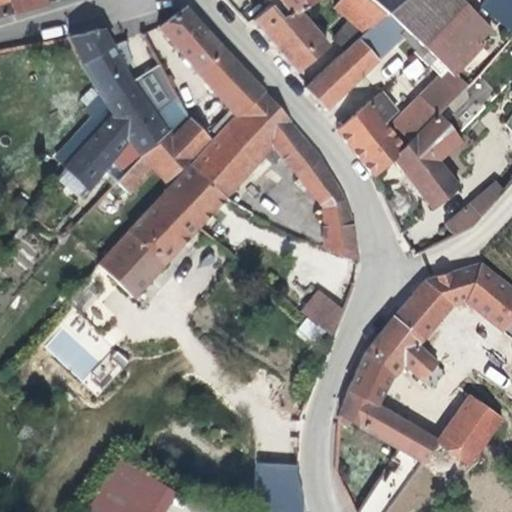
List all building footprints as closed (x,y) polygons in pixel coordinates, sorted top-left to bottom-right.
[(0,0),(0,1),(9,20),(44,10),(42,4),(38,4),(36,0),(0,0)] [(279,0),(290,15),(315,0),(279,0)] [(333,0),(330,6),(349,21),(364,2),(362,0),(333,0)] [(362,0),(364,2),(382,14),(383,13),(399,0),(362,0)] [(399,0),(383,13),(403,31),(419,44),(420,45),(451,14),(474,41),(487,27),(458,0),(399,0)] [(511,0),(482,0),(477,7),(507,30),(511,23),(511,0)] [(0,23),(9,20),(0,1),(0,23)] [(331,40),(341,52),(382,14),(364,2),(349,21),(331,40)] [(252,23),(296,73),(323,50),(290,15),(280,20),(268,8),(252,23)] [(182,10),(157,26),(233,110),(213,131),(218,135),(237,114),(265,92),(229,54),(182,10)] [(304,87),(322,108),(395,38),(403,31),(383,13),(382,14),(341,52),(304,87)] [(419,44),(411,52),(420,59),(426,50),(433,56),(447,67),(453,73),(470,54),(466,50),(474,41),(451,14),(420,45),(419,44)] [(403,31),(395,38),(411,52),(419,44),(403,31)] [(99,32),(66,38),(80,65),(109,48),(99,32)] [(478,45),(474,41),(466,50),(470,54),(478,45)] [(109,48),(80,65),(97,98),(103,110),(106,118),(60,167),(84,192),(127,145),(139,160),(166,137),(163,134),(169,129),(173,135),(190,119),(159,65),(130,81),(120,68),(128,63),(122,42),(109,48)] [(426,50),(420,59),(426,64),(433,56),(426,50)] [(398,123),(414,139),(462,86),(450,75),(453,73),(447,67),(398,123)] [(494,94),(473,74),(462,86),(414,139),(408,145),(391,160),(431,212),(458,191),(436,163),(457,144),(453,139),(494,94)] [(334,130),(373,176),(391,160),(408,145),(381,117),(394,103),(377,87),(334,130)] [(237,114),(218,135),(193,162),(224,197),(271,148),(322,209),(321,240),(356,260),(354,223),(346,199),(320,156),(265,92),(237,114)] [(103,110),(97,98),(83,112),(92,122),(103,110)] [(58,169),(60,167),(106,118),(103,110),(92,122),(52,163),(58,169)] [(209,138),(190,119),(173,135),(169,129),(163,134),(166,137),(139,160),(118,182),(126,189),(147,167),(166,181),(209,138)] [(195,228),(224,197),(193,162),(162,197),(195,228)] [(487,212),(499,198),(488,189),(474,201),(487,212)] [(113,249),(96,268),(132,297),(195,228),(162,197),(113,249)] [(474,227),(487,212),(474,201),(448,223),(454,236),(474,227)] [(64,244),(96,268),(113,249),(80,226),(64,244)] [(500,334),(511,317),(511,294),(478,266),(422,283),(385,325),(370,347),(356,372),(348,391),(372,405),(383,391),(403,363),(430,391),(445,377),(417,347),(454,305),(463,302),(500,334)] [(313,321),(330,300),(317,289),(300,310),(313,321)] [(331,336),(341,309),(330,300),(313,321),(331,336)] [(42,347),(80,382),(112,347),(74,312),(42,347)] [(94,394),(130,364),(118,350),(82,380),(94,394)] [(353,511),(384,511),(437,444),(388,415),(372,405),(348,391),(339,418),(394,451),(387,460),(395,465),(392,470),(385,464),(351,506),(353,511)] [(395,400),(383,391),(372,405),(388,415),(395,400)] [(467,465),(501,419),(471,398),(437,444),(467,465)] [(256,462),(251,511),(300,511),(302,497),(300,477),(300,465),(256,462)] [(166,511),(174,498),(118,464),(89,511),(166,511)]
